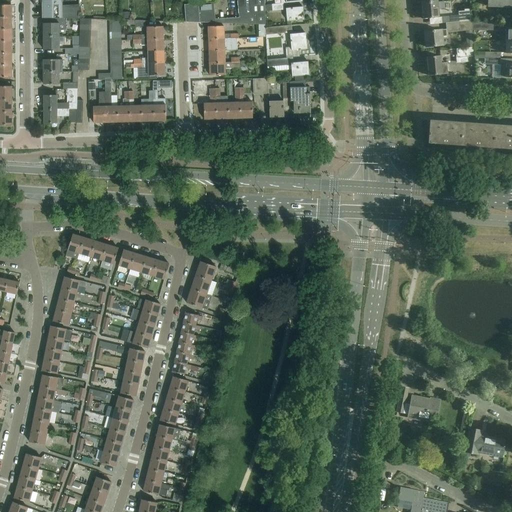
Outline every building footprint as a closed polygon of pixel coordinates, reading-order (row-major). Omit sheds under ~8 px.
[(33,0),(33,5),(42,5),(43,18),(62,18),(61,5),(61,0),(33,0)] [(236,0),(239,18),(214,19),(213,3),(197,4),(199,22),(257,24),(264,25),(264,11),(264,5),(263,0),(236,0)] [(438,2),(422,4),(423,19),(423,20),(440,18),(439,9),(445,9),(444,2),(438,2)] [(0,16),(11,17),(11,4),(0,4),(0,16)] [(199,22),(197,4),(183,6),(185,22),(199,22)] [(79,5),(61,5),(62,18),(65,18),(79,18),(79,5)] [(303,19),(302,7),(285,9),(286,21),(303,19)] [(0,28),(11,29),(11,17),(0,16),(0,28)] [(442,24),(446,24),(460,23),(459,16),(441,18),(442,24)] [(65,18),(62,18),(43,18),(43,36),(59,36),(59,30),(65,30),(65,18)] [(472,32),(472,23),(471,21),(460,23),(446,24),(447,30),(447,31),(460,30),(460,33),(472,32)] [(501,32),(501,24),(472,23),(472,32),(501,32)] [(264,25),(257,24),(257,37),(265,37),(265,35),(265,28),(264,25)] [(291,33),(290,25),(265,28),(265,35),(291,33)] [(162,39),(162,26),(146,27),(146,35),(126,36),(126,41),(133,40),(162,39)] [(207,27),(208,39),(223,39),(223,26),(207,27)] [(11,29),(0,28),(0,40),(11,41),(11,29)] [(447,37),(447,34),(447,31),(447,30),(425,32),(426,48),(442,46),(441,38),(447,37)] [(286,58),(292,57),(299,57),(298,51),(300,51),(300,50),(306,49),(304,33),(289,34),(290,47),(285,48),(286,58)] [(59,49),(59,36),(43,36),(43,49),(59,49)] [(64,48),(64,54),(78,54),(79,36),(72,36),(72,48),(64,48)] [(236,38),(230,38),(223,39),(208,39),(208,51),(224,51),(236,50),(236,38)] [(163,51),(162,39),(133,40),(133,45),(141,44),(141,46),(147,46),(147,52),(163,51)] [(0,53),(11,53),(11,41),(0,40),(0,53)] [(475,57),(474,48),(466,49),(457,50),(458,58),(475,57)] [(163,63),(163,51),(147,52),(147,58),(141,58),(142,60),(133,60),(134,64),(142,64),(147,64),(163,63)] [(224,62),(224,51),(208,51),(209,63),(224,62)] [(0,65),(11,65),(11,53),(0,53),(0,65)] [(447,62),(441,63),(440,56),(427,58),(429,76),(448,74),(447,62)] [(308,70),(307,62),(293,63),(292,57),(286,58),(266,60),(267,67),(290,65),(291,77),(294,76),(294,81),(303,81),(303,77),(309,76),(309,69),(308,70)] [(43,59),(43,72),(58,72),(72,71),(72,67),(58,67),(58,59),(43,59)] [(511,78),(511,59),(500,60),(485,59),(485,66),(500,66),(500,78),(511,78)] [(239,62),(230,62),(224,62),(209,63),(209,76),(225,75),(225,69),(239,68),(239,62)] [(147,64),(142,64),(142,68),(142,70),(147,70),(148,76),(164,76),(163,63),(147,64)] [(0,77),(11,77),(11,65),(0,65),(0,77)] [(58,84),(58,72),(43,72),(43,84),(58,84)] [(267,94),(267,84),(267,78),(252,79),(253,94),(267,94)] [(289,98),(289,87),(289,82),(280,83),(280,87),(282,87),(282,99),(289,98)] [(0,99),(11,99),(11,86),(0,86),(0,99)] [(310,116),(309,93),(309,87),(290,87),(289,87),(289,98),(289,101),(293,101),(293,113),(298,112),(298,116),(310,116)] [(240,118),(238,88),(234,88),(235,103),(227,103),(228,119),(240,118)] [(243,88),(238,88),(240,118),(252,118),(252,102),(245,102),(245,96),(243,96),(243,88)] [(66,89),(66,94),(67,94),(67,101),(68,101),(68,109),(76,109),(76,101),(77,89),(67,89),(66,89)] [(216,119),(215,103),(215,89),(211,89),(211,97),(209,97),(210,103),(203,104),(204,119),(216,119)] [(228,119),(227,103),(227,96),(219,97),(218,89),(215,89),(215,103),(216,119),(228,119)] [(153,121),(152,91),(148,91),(148,106),(141,106),(141,122),(153,121)] [(157,91),(152,91),(153,121),(165,121),(165,105),(157,105),(157,91)] [(105,123),(104,92),(98,93),(99,107),(92,107),(93,123),(105,123)] [(117,122),(117,107),(111,107),(110,92),(104,92),(105,123),(117,122)] [(129,122),(128,92),(124,92),(124,100),(122,100),(122,106),(117,107),(117,122),(129,122)] [(141,122),(141,106),(133,106),(133,92),(128,92),(129,122),(141,122)] [(56,95),(43,95),(43,109),(56,109),(68,109),(68,101),(67,101),(56,101),(56,95)] [(0,112),(11,112),(11,99),(0,99),(0,112)] [(269,118),(283,117),(282,101),(268,102),(269,118)] [(68,116),(68,123),(76,123),(76,109),(68,109),(56,109),(43,109),(43,123),(49,123),(49,125),(50,127),(52,127),(54,127),(55,125),(55,123),(56,123),(56,116),(68,116)] [(0,125),(11,125),(11,112),(0,112),(0,125)] [(461,146),(462,124),(449,123),(449,122),(443,122),(443,123),(430,122),(428,144),(461,146)] [(493,148),(495,127),(482,126),(482,125),(476,124),(476,125),(462,124),(461,146),(493,148)] [(511,149),(511,126),(509,126),(508,128),(495,127),(493,148),(511,149)] [(78,253),(83,238),(72,234),(65,255),(77,259),(78,253)] [(90,257),(94,241),(83,238),(78,253),(90,257)] [(101,260),(105,245),(94,241),(90,257),(101,260)] [(118,248),(105,245),(101,260),(113,264),(118,248)] [(128,268),(133,253),(121,250),(117,265),(128,268)] [(140,272),(144,256),(133,253),(128,268),(140,272)] [(151,275),(156,260),(144,256),(140,272),(151,275)] [(168,264),(156,260),(151,275),(163,279),(168,264)] [(200,261),(195,275),(210,280),(215,266),(200,261)] [(205,294),(210,280),(195,275),(190,289),(205,294)] [(64,277),(61,288),(76,292),(77,285),(84,287),(86,283),(64,277)] [(16,294),(19,282),(6,280),(4,291),(16,294)] [(232,288),(235,282),(229,280),(227,286),(232,288)] [(117,287),(115,292),(127,296),(128,291),(117,287)] [(73,303),(76,292),(61,288),(58,299),(73,303)] [(206,310),(211,296),(205,294),(190,289),(185,302),(206,310)] [(159,304),(145,300),(139,298),(136,309),(141,310),(156,315),(159,304)] [(70,314),(73,303),(58,299),(55,310),(70,314)] [(67,325),(70,314),(55,310),(52,321),(67,325)] [(153,326),(156,315),(141,310),(138,321),(153,326)] [(196,315),(185,312),(182,322),(194,325),(195,319),(200,320),(201,316),(196,315)] [(149,337),(153,326),(138,321),(135,332),(149,337)] [(198,330),(199,326),(194,325),(182,322),(180,332),(192,335),(193,329),(198,330)] [(63,340),(65,329),(50,326),(48,337),(63,340)] [(0,340),(12,343),(14,333),(0,329),(0,340)] [(149,337),(135,332),(129,330),(125,341),(146,348),(149,337)] [(197,336),(192,335),(180,332),(178,342),(190,344),(191,339),(196,340),(197,336)] [(60,351),(63,340),(48,337),(46,348),(60,351)] [(0,351),(10,353),(12,343),(0,340),(0,345),(0,346),(0,345),(0,351)] [(116,352),(117,346),(98,342),(96,353),(103,354),(104,349),(116,352)] [(193,349),(194,346),(190,344),(178,342),(176,352),(187,354),(189,348),(193,349)] [(58,363),(60,351),(46,348),(43,359),(58,363)] [(129,348),(126,359),(141,362),(144,351),(129,348)] [(0,361),(8,363),(10,353),(0,351),(0,361)] [(191,360),(192,355),(187,354),(176,352),(173,362),(185,364),(186,358),(191,360)] [(56,374),(58,363),(43,359),(41,371),(56,374)] [(139,374),(141,362),(126,359),(124,371),(139,374)] [(189,369),(190,365),(185,364),(173,362),(171,372),(183,374),(184,368),(189,369)] [(137,385),(139,374),(124,371),(122,382),(137,385)] [(61,390),(63,379),(42,375),(40,386),(55,389),(61,390)] [(183,391),(187,380),(172,376),(169,387),(183,391)] [(134,396),(137,385),(122,382),(119,393),(134,396)] [(52,400),(55,389),(40,386),(38,397),(52,400)] [(180,402),(183,391),(169,387),(166,398),(180,402)] [(401,388),(397,412),(412,415),(411,419),(435,424),(438,407),(430,405),(430,403),(431,403),(431,402),(412,398),(410,407),(405,407),(408,389),(401,388)] [(105,399),(106,393),(88,389),(86,400),(91,401),(92,397),(105,399)] [(132,400),(114,395),(111,406),(115,407),(129,411),(132,400)] [(50,411),(52,400),(38,397),(35,408),(50,411)] [(177,414),(180,402),(166,398),(162,409),(177,414)] [(99,410),(101,404),(93,402),(91,408),(99,410)] [(126,422),(129,411),(115,407),(112,418),(126,422)] [(48,423),(50,411),(35,408),(33,420),(48,423)] [(173,424),(177,414),(162,409),(159,420),(173,424)] [(69,420),(71,412),(62,410),(60,418),(69,420)] [(123,433),(126,422),(112,418),(109,428),(123,433)] [(46,434),(48,423),(33,420),(31,431),(46,434)] [(176,441),(179,429),(158,424),(156,435),(171,439),(176,441)] [(120,443),(123,433),(109,428),(106,439),(120,443)] [(505,441),(501,440),(490,438),(490,439),(482,438),(483,437),(481,437),(482,432),(470,429),(465,453),(477,455),(477,453),(492,456),(492,455),(501,457),(502,458),(504,448),(505,448),(505,445),(505,441)] [(44,445),(46,434),(31,431),(29,442),(44,445)] [(168,450),(170,440),(171,439),(156,435),(153,447),(168,450)] [(117,455),(120,443),(106,439),(103,451),(117,455)] [(165,461),(168,450),(153,447),(150,458),(165,461)] [(88,460),(91,453),(82,449),(80,456),(88,460)] [(114,466),(117,455),(103,451),(100,462),(114,466)] [(37,469),(40,458),(26,454),(23,465),(37,469)] [(69,463),(55,458),(53,464),(67,469),(69,463)] [(163,472),(165,461),(150,458),(148,468),(163,472)] [(34,480),(37,469),(23,465),(20,476),(34,480)] [(160,483),(163,472),(148,468),(145,480),(160,483)] [(79,484),(86,486),(90,474),(78,470),(76,475),(82,476),(79,484)] [(31,491),(34,480),(20,476),(17,487),(31,491)] [(110,482),(96,477),(92,488),(106,493),(110,482)] [(169,485),(160,483),(145,480),(142,491),(157,495),(159,489),(168,491),(169,485)] [(28,502),(31,491),(17,487),(14,498),(28,502)] [(103,504),(106,493),(92,488),(88,499),(103,504)] [(400,494),(399,499),(412,502),(410,511),(445,511),(447,504),(444,503),(433,501),(432,505),(428,504),(422,503),(424,493),(401,488),(400,492),(399,494),(400,494)] [(90,511),(99,511),(103,504),(88,499),(84,510),(90,511)] [(144,511),(153,511),(156,503),(141,499),(139,511),(144,511)] [(13,502),(8,511),(29,511),(31,509),(13,502)]
